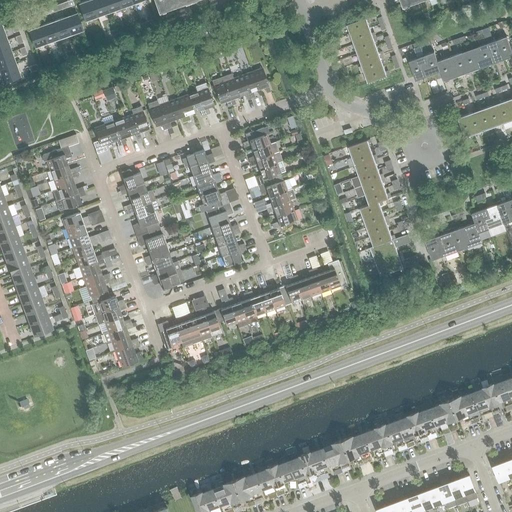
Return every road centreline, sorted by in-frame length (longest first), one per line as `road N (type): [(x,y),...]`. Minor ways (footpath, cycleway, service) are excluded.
road 1 (primary): [(0,493),(511,303)]
road 2 (residential): [(266,264),(219,127)]
road 3 (residential): [(142,310),(95,173)]
road 4 (residential): [(142,310),(266,264)]
road 5 (residential): [(95,173),(219,127)]
road 6 (residential): [(357,491),(473,447)]
road 7 (residential): [(435,139),(360,112),(328,87)]
